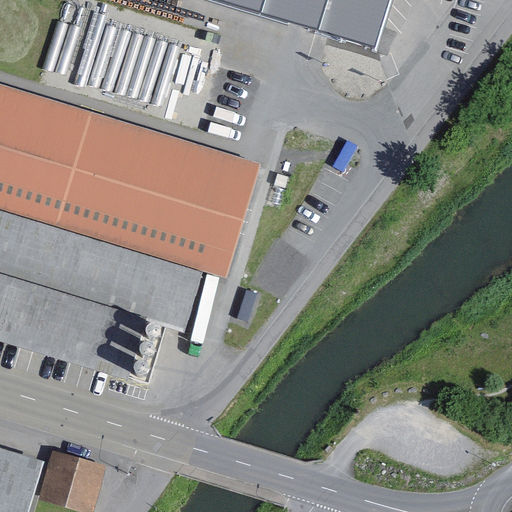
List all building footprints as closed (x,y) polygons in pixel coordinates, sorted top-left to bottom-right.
[(208,0),(374,50),(389,0),(208,0)] [(225,281),(259,166),(230,157),(13,92),(0,88),(0,342),(126,380),(143,322),(183,334),(201,273),(225,281)] [(236,319),(247,323),(257,294),(246,291),(236,319)] [(147,339),(149,340),(151,341),(154,342),(156,341),(159,340),(160,338),(161,335),(161,333),(160,331),(159,329),(157,327),(154,327),(152,327),(150,328),(148,329),(146,331),(146,334),(146,336),(147,339)] [(142,355),(143,356),(146,357),(148,358),(151,357),(153,356),(154,354),(155,352),(155,349),(155,347),(153,345),(151,343),(149,343),(146,343),(144,344),(142,345),(141,347),(140,350),(140,352),(142,355)] [(135,372),(137,374),(139,375),(142,375),(144,375),(146,374),(148,372),(149,369),(149,367),(148,364),(146,362),(144,361),(142,360),(140,360),(137,361),(135,363),(134,365),(134,368),(134,370),(135,372)] [(0,511),(25,511),(41,463),(0,451),(0,511)] [(92,511),(105,468),(51,452),(37,500),(76,511),(92,511)]
